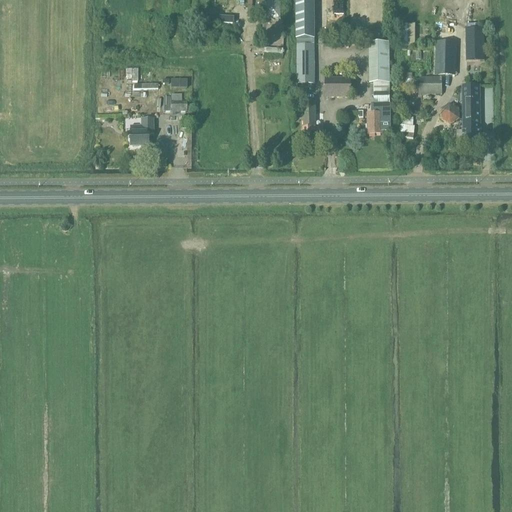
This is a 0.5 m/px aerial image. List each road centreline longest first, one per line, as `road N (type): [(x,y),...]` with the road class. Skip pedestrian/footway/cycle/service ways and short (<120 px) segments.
road 1 (unclassified): [(0,183),(511,179)]
road 2 (primary): [(0,198),(511,194)]
